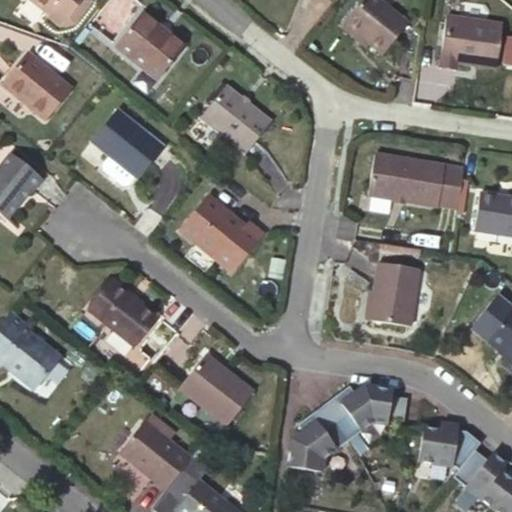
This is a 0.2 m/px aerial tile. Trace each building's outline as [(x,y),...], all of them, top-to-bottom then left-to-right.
[(51,5),(66,18),(80,0),(32,0),(46,11),(51,5)] [(51,5),(46,11),(61,23),(71,22),(89,0),(80,0),(66,18),(51,5)] [(406,20),(378,0),(361,0),(344,23),(368,41),(382,52),(406,20)] [(182,47),(140,13),(115,45),(157,78),(182,47)] [(501,24),(445,16),(437,68),(454,70),(455,63),(494,69),(501,24)] [(368,41),(344,23),(341,27),(365,45),(368,41)] [(1,85),(44,119),(69,88),(26,53),(1,85)] [(225,86),(198,119),(244,155),(270,122),(225,86)] [(116,111),(91,143),(101,151),(127,171),(129,173),(154,141),(116,111)] [(127,171),(101,151),(94,161),(94,165),(115,181),(119,181),(127,171)] [(41,180),(9,154),(0,165),(0,216),(5,220),(29,190),(31,192),(41,180)] [(442,165),(373,154),(366,196),(436,206),(436,204),(442,165)] [(456,207),(462,167),(442,165),(436,204),(456,207)] [(511,198),(477,193),(472,232),(511,237),(511,198)] [(207,196),(178,231),(230,273),(262,235),(249,224),(245,228),(207,196)] [(416,270),(376,264),(372,293),(367,322),(408,328),(416,270)] [(110,281),(88,309),(134,344),(155,316),(110,281)] [(367,322),(372,293),(367,292),(362,321),(367,322)] [(511,309),(511,308),(485,342),(497,351),(496,352),(505,359),(500,364),(511,373),(511,309)] [(0,323),(0,367),(2,365),(33,390),(59,358),(28,333),(30,330),(9,313),(0,323)] [(255,391),(206,352),(179,387),(228,425),(255,391)] [(391,390),(362,386),(352,394),(347,387),(320,406),(346,441),(371,422),(386,425),(391,390)] [(393,397),(389,423),(401,425),(405,399),(393,397)] [(346,441),(320,406),(294,425),(299,433),(289,440),(285,468),(319,473),(321,460),(346,441)] [(182,469),(190,458),(143,421),(118,453),(164,490),(182,469)] [(465,433),(456,432),(457,427),(439,424),(438,431),(422,429),(417,463),(454,468),(457,471),(473,451),(479,444),(465,433)] [(485,460),(473,451),(457,471),(452,478),(491,509),(511,482),(511,481),(499,471),(504,464),(490,453),(485,460)] [(235,511),(197,481),(206,470),(190,458),(182,469),(164,490),(151,508),(155,511),(172,511),(173,511),(175,511),(235,511)] [(511,511),(511,482),(491,509),(494,511),(511,511)]
